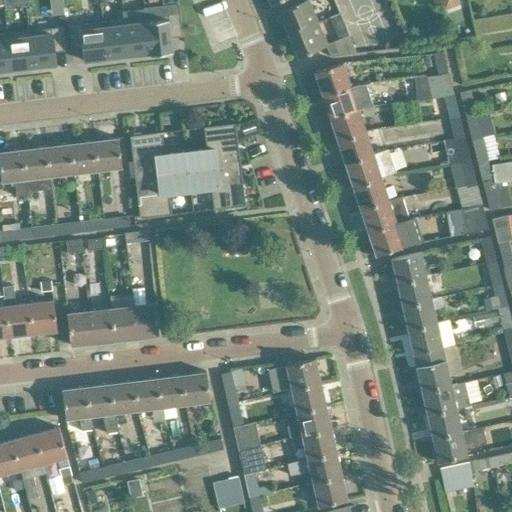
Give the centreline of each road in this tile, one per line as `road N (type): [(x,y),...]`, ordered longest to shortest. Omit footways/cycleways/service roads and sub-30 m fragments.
road 1 (residential): [(0,375),(350,332)]
road 2 (residential): [(0,113),(267,83)]
road 3 (residential): [(350,332),(267,83)]
road 4 (residential): [(391,511),(350,332)]
